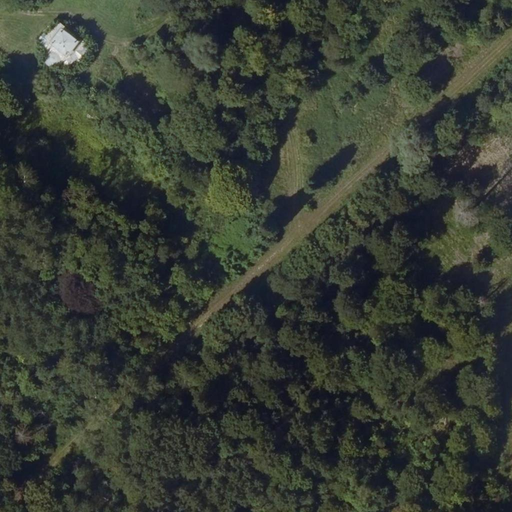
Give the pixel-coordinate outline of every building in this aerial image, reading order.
[(67,26),(62,22),(54,32),(50,30),(41,42),(51,49),(49,52),(49,55),(49,57),(49,60),(51,62),(53,65),(55,66),(58,67),(61,67),(63,66),(65,65),(68,63),(74,68),(79,61),(84,65),(94,52),(89,49),(92,45),(84,39),(67,26)] [(157,56),(158,58),(160,59),(162,59),(164,58),(165,56),(166,54),(165,52),(164,51),(162,50),(160,50),(159,51),(157,52),(157,54),(157,56)] [(107,90),(101,86),(96,92),(102,97),(107,90)] [(130,108),(124,103),(119,110),(125,114),(130,108)] [(151,124),(145,119),(140,126),(146,130),(151,124)] [(171,139),(165,135),(160,141),(166,146),(171,139)] [(191,155),(184,150),(180,156),(186,161),(191,155)]
